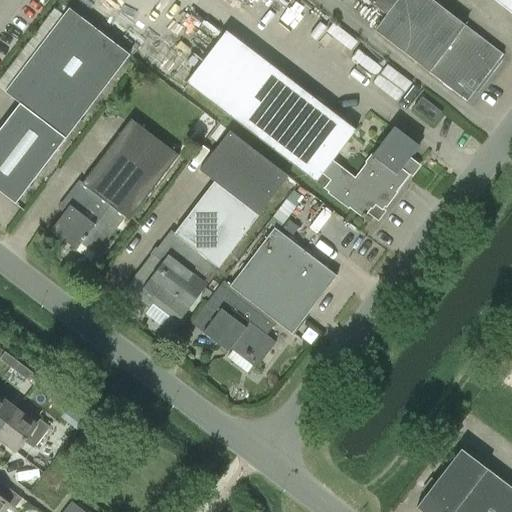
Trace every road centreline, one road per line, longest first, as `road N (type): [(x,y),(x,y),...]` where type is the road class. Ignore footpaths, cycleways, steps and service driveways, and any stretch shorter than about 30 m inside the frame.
road 1 (unclassified): [(257,456),(511,126)]
road 2 (unclassified): [(0,260),(257,456)]
